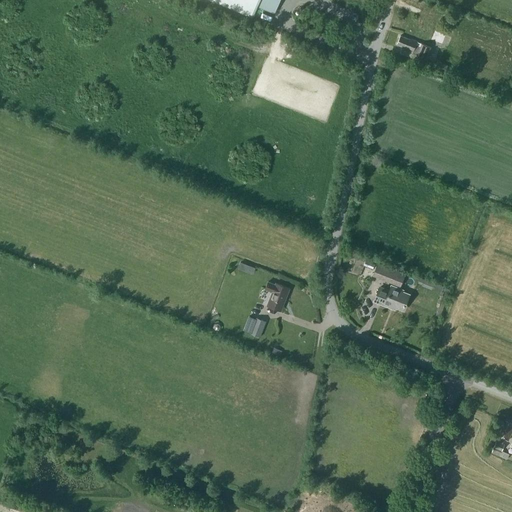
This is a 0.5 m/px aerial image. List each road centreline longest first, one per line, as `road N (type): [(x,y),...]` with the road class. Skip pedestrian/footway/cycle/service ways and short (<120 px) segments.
road 1 (unclassified): [(457,379),(345,334),(329,305),(329,270),(388,0)]
road 2 (unclassified): [(411,511),(457,379)]
